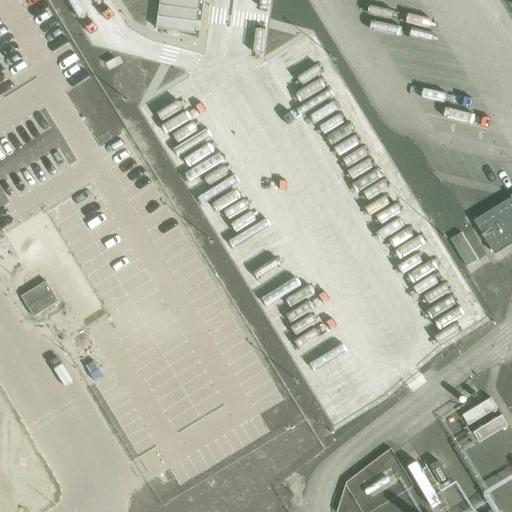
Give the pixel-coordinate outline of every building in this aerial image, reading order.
[(161,0),(157,30),(198,35),(202,0),(161,0)] [(511,198),(475,221),(495,256),(511,245),(511,198)] [(463,233),(449,241),(466,270),(480,262),(463,233)] [(93,242),(50,268),(69,298),(111,272),(93,242)] [(20,298),(33,319),(60,303),(47,282),(20,298)] [(376,470),(387,486),(407,473),(392,451),(357,475),(361,480),(376,470)] [(0,464),(0,511),(3,511),(24,500),(2,463),(0,464)]
